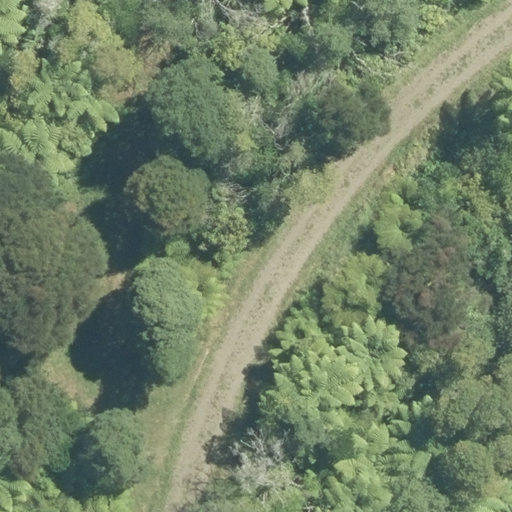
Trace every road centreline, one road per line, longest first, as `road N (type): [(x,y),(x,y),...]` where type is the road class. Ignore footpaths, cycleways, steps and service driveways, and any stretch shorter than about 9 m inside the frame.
road 1 (track): [(511,39),(429,101),(309,240),(258,331),(205,511)]
road 2 (track): [(148,511),(99,291),(95,0)]
